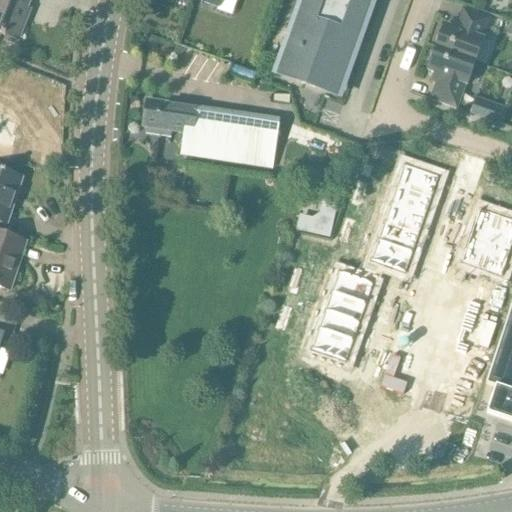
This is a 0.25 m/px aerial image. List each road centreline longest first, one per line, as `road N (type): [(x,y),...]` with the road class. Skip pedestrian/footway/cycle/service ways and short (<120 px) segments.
road 1 (tertiary): [(106,505),(91,219),(99,40),(110,0)]
road 2 (residential): [(424,0),(392,87),(394,106),(471,142)]
road 3 (residential): [(471,142),(422,300)]
road 4 (residential): [(422,300),(403,363),(474,386)]
